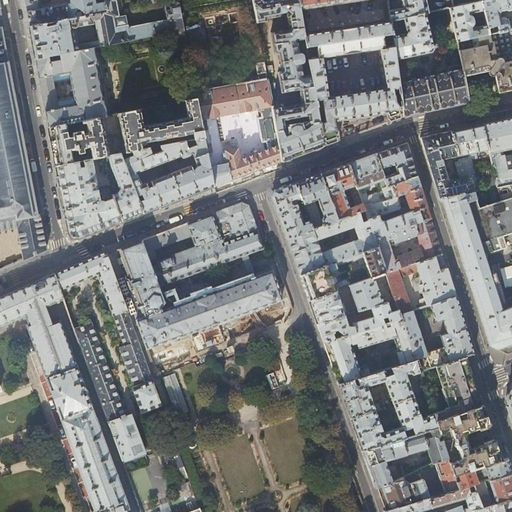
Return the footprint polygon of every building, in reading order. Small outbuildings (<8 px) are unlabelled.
[(23,0),(29,26),(51,22),(61,21),(70,19),(75,18),(74,13),(75,12),(76,10),(76,9),(80,9),(80,10),(81,11),(82,12),(84,12),(85,16),(96,14),(106,12),(104,2),(95,4),(93,0),(23,0)] [(103,0),(104,2),(106,12),(96,14),(102,46),(169,33),(183,30),(177,0),(167,0),(163,1),(167,21),(128,29),(127,25),(117,27),(115,17),(119,16),(118,9),(121,9),(119,0),(103,0)] [(281,92),(297,89),(300,90),(299,92),(301,102),(302,103),(300,105),(298,104),(282,107),(281,104),(271,106),(273,117),(278,145),(281,161),(305,153),(307,152),(323,146),(311,75),(302,77),(300,64),(301,63),(302,63),(303,62),(303,60),(302,56),(301,55),(300,54),(298,54),(296,41),(305,39),(304,35),(299,8),(297,0),(272,0),(263,2),(261,0),(252,0),(256,22),(266,20),(265,18),(279,16),(280,13),(284,12),(287,14),(286,15),(288,28),(289,28),(287,31),(286,30),(270,32),(274,52),(278,53),(281,70),(277,72),(281,92)] [(297,0),(299,8),(355,0),(297,0)] [(429,12),(426,0),(401,0),(403,7),(389,10),(390,21),(403,18),(425,13),(429,12)] [(484,9),(482,0),(453,7),(449,8),(456,41),(457,40),(489,34),(487,24),(474,27),(472,22),(472,19),(471,16),(471,12),(484,9)] [(511,0),(482,0),(484,9),(487,24),(489,34),(510,29),(508,20),(504,17),(500,18),(498,13),(500,11),(506,10),(507,10),(508,11),(511,9),(511,0)] [(433,47),(425,13),(403,18),(406,30),(408,32),(406,33),(405,35),(403,33),(392,35),(395,59),(431,51),(433,47)] [(70,19),(61,21),(61,24),(52,26),(51,22),(29,26),(31,37),(32,42),(35,59),(93,47),(99,46),(98,41),(72,46),(68,25),(70,25),(70,26),(71,27),(72,28),(74,28),(75,28),(76,27),(77,26),(77,25),(77,23),(75,21),(73,21),(71,22),(70,19)] [(387,122),(403,116),(398,83),(395,59),(392,35),(390,22),(304,35),(305,39),(308,60),(311,75),(323,146),(338,140),(336,121),(360,117),(385,114),(386,122),(387,122)] [(6,53),(1,28),(0,28),(0,217),(15,215),(16,219),(37,215),(34,196),(25,152),(25,151),(21,130),(20,123),(6,53)] [(511,28),(510,29),(489,34),(457,40),(461,64),(464,76),(490,71),(490,74),(491,75),(492,76),(494,76),(495,75),(499,93),(501,92),(511,90),(511,28)] [(169,33),(171,44),(185,41),(183,30),(169,33)] [(107,116),(103,99),(102,99),(99,85),(95,64),(97,64),(93,47),(35,59),(35,60),(41,92),(42,95),(48,127),(66,124),(70,123),(80,121),(82,121),(101,117),(107,116)] [(260,82),(195,94),(196,98),(204,137),(213,187),(253,172),(281,161),(278,145),(257,153),(256,151),(255,150),(254,151),(253,152),(253,154),(239,159),(234,127),(220,130),(225,153),(222,154),(224,160),(225,163),(212,166),(211,163),(211,162),(209,149),(217,147),(212,122),(206,124),(205,119),(266,108),(268,118),(273,117),(271,106),(264,62),(255,64),(257,75),(259,74),(260,82)] [(464,76),(461,64),(449,67),(447,69),(448,73),(398,83),(403,116),(436,109),(468,102),(464,76)] [(196,98),(195,94),(195,90),(188,100),(196,98)] [(196,98),(188,100),(184,101),(188,117),(144,126),(140,109),(118,113),(126,152),(132,151),(143,149),(141,143),(193,133),(194,139),(204,137),(196,98)] [(101,117),(82,121),(82,124),(85,123),(87,132),(83,133),(83,130),(72,133),(72,135),(68,135),(66,124),(48,127),(51,145),(55,166),(73,162),(71,151),(78,149),(78,153),(84,151),(84,148),(90,147),(92,159),(93,159),(106,156),(109,155),(101,117)] [(497,281),(494,272),(490,273),(484,254),(491,251),(500,249),(497,237),(511,232),(511,162),(510,155),(504,156),(504,155),(500,156),(499,151),(511,147),(511,117),(503,120),(482,124),(489,149),(495,180),(496,186),(500,200),(478,207),(473,191),(442,198),(447,212),(450,223),(459,252),(471,288),(480,317),(481,320),(489,345),(508,354),(511,353),(511,352),(511,305),(502,310),(493,282),(497,281)] [(468,153),(470,158),(471,158),(472,160),(478,158),(477,151),(489,149),(482,124),(464,128),(451,131),(457,155),(468,153)] [(464,175),(465,177),(448,180),(442,159),(457,155),(451,131),(435,134),(431,135),(420,137),(432,176),(439,199),(442,198),(473,191),(470,176),(475,174),(474,173),(475,173),(472,160),(471,158),(470,158),(455,162),(459,176),(464,175)] [(197,145),(188,148),(185,141),(160,146),(162,151),(166,162),(181,156),(182,157),(183,157),(191,155),(190,154),(192,153),(197,166),(195,168),(194,170),(193,170),(191,165),(171,174),(180,199),(197,193),(213,187),(204,137),(194,139),(197,145)] [(406,143),(390,148),(376,153),(386,187),(391,186),(417,176),(413,163),(412,160),(406,143)] [(171,174),(142,185),(138,174),(166,162),(162,151),(152,154),(149,148),(143,149),(132,151),(134,156),(123,160),(143,213),(162,206),(180,199),(171,174)] [(109,155),(106,156),(107,159),(110,159),(111,167),(120,189),(117,193),(113,194),(113,197),(122,221),(134,216),(143,213),(123,160),(121,153),(109,155)] [(386,187),(376,153),(362,158),(348,163),(364,210),(367,219),(378,216),(374,205),(396,198),(395,197),(391,186),(386,187)] [(93,159),(92,159),(89,159),(82,161),(83,166),(78,167),(77,161),(73,162),(55,166),(62,198),(68,234),(69,234),(70,235),(70,236),(73,238),(77,238),(98,230),(122,221),(113,197),(104,200),(99,200),(95,181),(96,181),(93,159)] [(364,210),(348,163),(334,168),(320,173),(324,187),(325,187),(337,220),(364,210)] [(303,179),(296,182),(301,198),(305,206),(305,207),(309,220),(312,229),(337,220),(325,187),(324,187),(320,173),(303,179)] [(391,186),(395,197),(396,198),(374,205),(378,216),(367,219),(372,233),(378,231),(379,236),(415,224),(431,219),(423,194),(417,176),(391,186)] [(301,198),(296,182),(284,186),(275,190),(272,196),(279,218),(286,238),(312,229),(309,220),(303,222),(295,200),(301,198)] [(247,254),(263,248),(263,247),(248,205),(241,202),(220,210),(201,218),(119,249),(130,279),(127,280),(129,288),(125,289),(136,319),(147,348),(211,324),(282,298),(272,270),(255,276),(252,269),(247,254)] [(312,229),(286,238),(293,256),(300,275),(327,265),(352,256),(362,252),(377,247),(374,238),(372,233),(367,219),(364,210),(337,220),(312,229)] [(0,231),(17,228),(23,260),(35,255),(46,250),(47,249),(45,242),(42,224),(40,214),(37,215),(16,219),(15,215),(0,217),(0,231)] [(379,236),(374,238),(377,247),(385,272),(442,254),(436,236),(431,219),(415,224),(379,236)] [(385,272),(377,247),(362,252),(365,263),(370,278),(373,277),(385,272)] [(160,400),(154,384),(148,369),(145,359),(106,254),(106,251),(93,257),(85,260),(69,267),(54,273),(60,290),(98,274),(113,315),(114,315),(125,345),(120,347),(134,387),(133,387),(142,411),(161,404),(160,400)] [(365,263),(362,252),(352,256),(353,258),(354,260),(358,259),(360,264),(365,263)] [(442,254),(385,272),(395,300),(398,309),(399,314),(411,310),(400,278),(418,270),(420,277),(413,279),(412,282),(415,291),(421,289),(424,298),(419,299),(417,303),(413,304),(415,309),(430,304),(456,296),(449,275),(447,269),(442,254)] [(353,258),(352,256),(327,265),(328,267),(353,258)] [(274,263),(281,281),(283,280),(277,262),(274,263)] [(328,267),(327,265),(300,275),(304,286),(309,300),(336,290),(334,285),(328,267)] [(2,296),(0,296),(0,511),(127,511),(127,509),(129,508),(60,320),(52,323),(45,306),(63,298),(60,290),(54,273),(2,296)] [(379,294),(373,277),(370,278),(349,286),(357,311),(370,307),(382,303),(379,294)] [(342,293),(340,289),(336,290),(309,300),(312,308),(317,324),(345,315),(337,294),(342,293)] [(464,323),(456,296),(430,304),(415,309),(412,310),(411,310),(399,314),(401,318),(405,332),(411,348),(415,360),(419,371),(436,366),(449,362),(464,357),(474,354),(464,323)] [(324,342),(401,318),(399,314),(398,309),(390,311),(387,302),(382,303),(370,307),(373,316),(352,323),(353,325),(350,326),(348,326),(345,315),(317,324),(320,331),(324,342)] [(405,332),(401,318),(324,342),(331,362),(335,373),(338,383),(382,370),(383,370),(381,366),(377,368),(368,361),(357,365),(351,348),(350,348),(349,344),(350,343),(350,344),(356,342),(357,347),(395,335),(400,351),(397,352),(401,365),(415,360),(411,348),(405,332)] [(74,329),(122,460),(145,452),(131,414),(125,416),(91,322),(74,329)] [(151,357),(145,359),(148,369),(154,367),(151,357)] [(464,357),(449,362),(436,366),(448,405),(444,407),(444,408),(432,412),(433,413),(435,421),(456,414),(465,410),(480,405),(476,393),(469,371),(464,357)] [(419,371),(415,360),(401,365),(390,368),(392,374),(384,376),(382,370),(338,383),(341,390),(348,412),(350,418),(380,408),(378,404),(376,403),(372,405),(366,386),(385,380),(393,404),(413,397),(408,381),(406,374),(411,373),(413,375),(419,373),(419,371)] [(179,415),(181,422),(190,419),(187,412),(189,412),(175,373),(163,378),(177,416),(179,415)] [(161,382),(154,384),(160,400),(167,397),(161,382)] [(417,407),(413,397),(393,404),(400,426),(382,432),(376,414),(380,413),(381,411),(380,408),(350,418),(356,435),(362,450),(437,427),(435,421),(433,413),(425,416),(425,418),(421,419),(418,410),(420,409),(419,406),(417,407)] [(480,405),(465,410),(466,414),(465,414),(466,417),(458,419),(456,414),(435,421),(437,427),(448,458),(454,475),(472,469),(475,468),(500,461),(497,450),(494,441),(473,447),(468,431),(489,425),(486,415),(482,405),(480,405)] [(437,427),(362,450),(362,451),(367,465),(371,475),(375,487),(377,486),(391,482),(390,479),(396,477),(397,475),(395,468),(392,466),(393,464),(391,458),(407,453),(426,447),(432,463),(434,462),(448,458),(437,427)] [(180,469),(179,467),(184,465),(176,444),(163,448),(171,470),(175,468),(176,471),(180,469)] [(454,475),(448,458),(434,462),(444,493),(458,489),(456,482),(454,477),(454,475)] [(500,461),(475,468),(477,472),(481,471),(485,473),(485,477),(488,476),(489,480),(511,472),(511,470),(510,466),(508,458),(500,461)] [(472,469),(454,475),(454,477),(458,476),(460,481),(456,482),(458,489),(468,486),(473,484),(477,483),(472,469)] [(511,472),(489,480),(486,481),(487,484),(490,483),(495,499),(491,501),(484,481),(477,483),(473,484),(476,490),(482,508),(511,498),(511,472)] [(403,476),(391,482),(377,486),(378,487),(382,500),(386,510),(428,498),(422,478),(406,484),(403,476)] [(386,510),(384,511),(468,511),(482,508),(476,490),(470,492),(468,486),(458,489),(444,493),(428,498),(386,510)] [(511,511),(511,498),(482,508),(468,511),(504,511),(504,509),(511,506),(511,511)]
